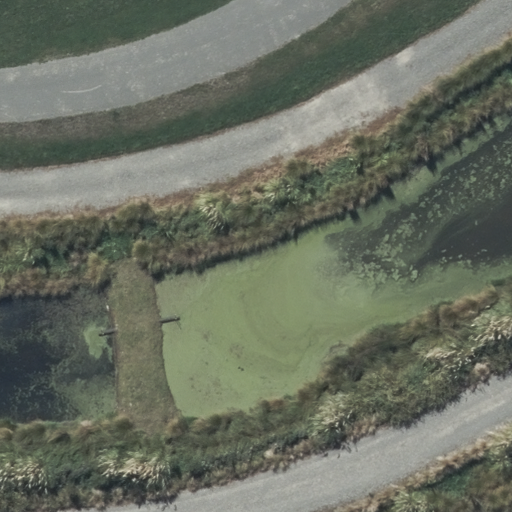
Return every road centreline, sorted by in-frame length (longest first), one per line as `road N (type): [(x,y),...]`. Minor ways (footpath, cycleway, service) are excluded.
road 1 (track): [(511,6),(337,110),(184,167),(0,196)]
road 2 (track): [(184,511),(391,451),(511,382)]
road 3 (track): [(0,89),(23,90),(222,38),(283,0)]
